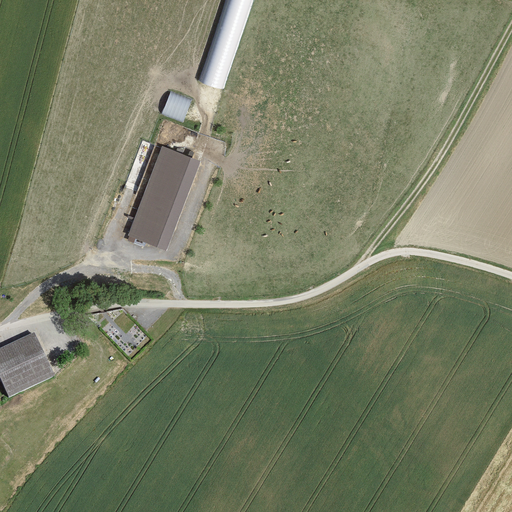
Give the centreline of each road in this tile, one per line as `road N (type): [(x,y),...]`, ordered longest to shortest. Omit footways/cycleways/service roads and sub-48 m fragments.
road 1 (track): [(125,302),(291,299),(406,251),(511,276)]
road 2 (track): [(355,269),(425,185),(511,16)]
road 3 (track): [(8,323),(51,284),(82,270),(172,280),(182,303)]
road 4 (unclassified): [(0,326),(125,302)]
